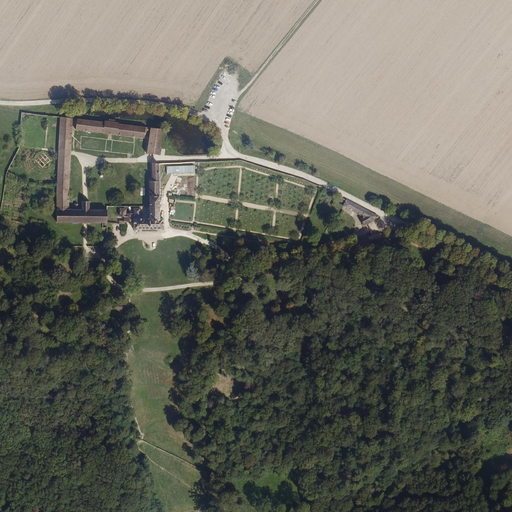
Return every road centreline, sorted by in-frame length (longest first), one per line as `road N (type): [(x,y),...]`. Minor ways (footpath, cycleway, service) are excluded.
road 1 (unclassified): [(220,131),(228,153),(323,185),(511,280)]
road 2 (track): [(0,103),(158,104),(220,131)]
road 3 (track): [(220,131),(325,0)]
